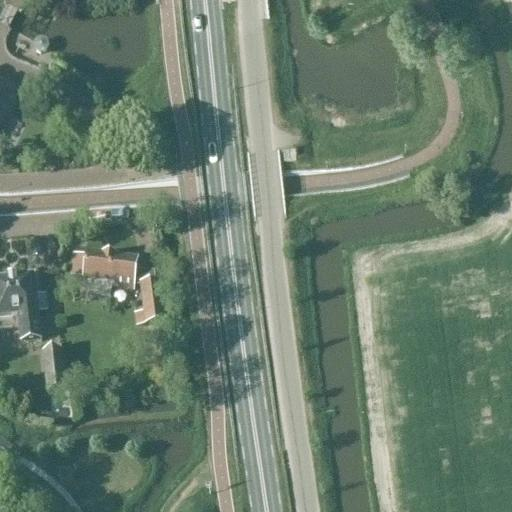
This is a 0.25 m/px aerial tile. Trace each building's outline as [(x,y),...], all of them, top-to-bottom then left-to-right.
[(4,87),(0,85),(0,131),(17,98),(2,91),(4,87)] [(135,289),(141,290),(146,329),(166,327),(161,283),(156,283),(155,274),(137,272),(139,262),(87,254),(83,281),(84,281),(85,276),(115,280),(114,290),(134,293),(135,289)] [(37,299),(35,278),(0,281),(0,319),(22,317),(25,346),(42,344),(38,307),(44,307),(43,298),(37,299)] [(61,353),(43,355),(48,395),(66,393),(61,353)] [(133,355),(132,379),(153,380),(154,355),(133,355)]
